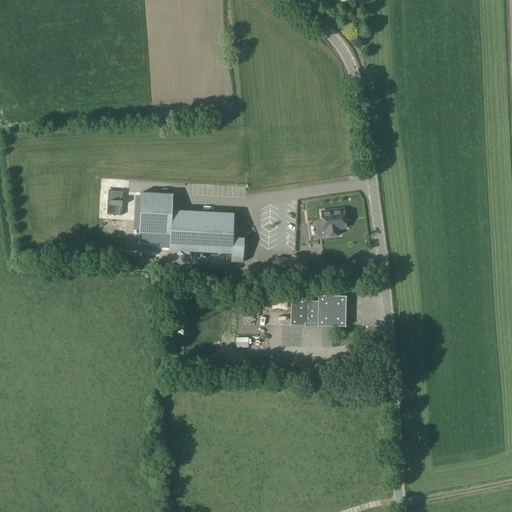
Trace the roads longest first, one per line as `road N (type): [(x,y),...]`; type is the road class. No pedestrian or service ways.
road 1 (unclassified): [(401,511),(361,77),(351,52),(288,0)]
road 2 (unknown): [(375,183),(176,195)]
